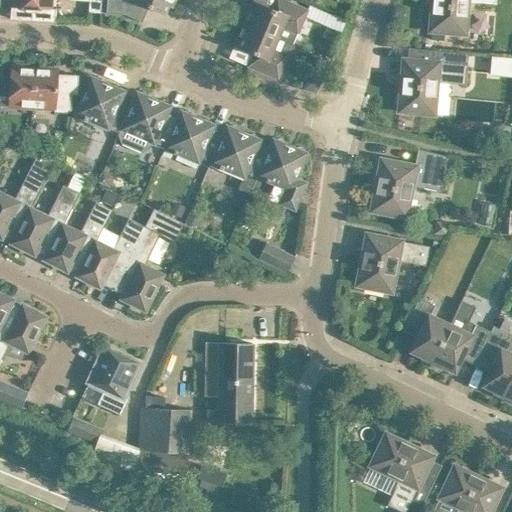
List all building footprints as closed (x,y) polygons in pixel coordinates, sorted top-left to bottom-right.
[(11,0),(11,7),(32,9),(31,21),(54,22),(55,9),(50,9),(50,0),(11,0)] [(88,0),(88,12),(100,13),(101,0),(88,0)] [(132,0),(133,0),(127,0),(106,0),(106,14),(124,15),(142,22),(148,8),(164,15),(168,6),(172,8),(175,0),(132,0)] [(243,24),(292,45),(307,10),(282,0),(275,0),(272,9),(252,1),(243,24)] [(429,26),(430,28),(429,31),(444,32),(465,34),(467,2),(496,4),(496,0),(432,0),(431,13),(430,15),(429,17),(428,19),(428,21),(428,24),(428,25),(429,26)] [(340,31),(345,21),(335,17),(330,28),(340,31)] [(292,45),(243,24),(233,46),(252,55),(247,66),(277,79),(288,56),(292,45)] [(444,32),(430,31),(430,40),(444,40),(444,32)] [(318,57),(303,90),(315,93),(329,62),(318,57)] [(511,58),(490,57),(489,77),(511,78),(511,58)] [(398,107),(399,108),(399,111),(434,114),(436,82),(465,85),(467,65),(403,60),(400,93),(399,95),(398,98),(398,99),(397,101),(397,104),(398,105),(398,107)] [(8,106),(32,108),(34,69),(10,67),(8,106)] [(34,69),(32,108),(56,109),(55,113),(61,113),(67,114),(69,93),(76,94),(77,75),(58,74),(58,70),(34,69)] [(90,77),(82,95),(73,115),(118,134),(118,133),(123,121),(132,102),(122,97),(124,91),(121,90),(121,89),(121,88),(119,86),(117,86),(115,86),(114,87),(101,81),(101,80),(101,79),(100,77),(97,77),(95,77),(94,78),(90,77)] [(164,149),(177,118),(167,113),(170,106),(166,105),(167,103),(166,102),(165,101),(164,100),(162,100),(160,100),(159,102),(146,96),(147,94),(145,92),(143,92),(141,92),(140,94),(136,92),(132,102),(123,121),(118,133),(119,134),(118,136),(121,145),(140,153),(149,149),(152,144),(153,144),(164,149)] [(177,118),(164,149),(208,167),(209,164),(223,133),(212,129),(214,125),(211,124),(211,123),(211,122),(209,120),(207,119),(204,119),(203,120),(190,115),(191,114),(191,113),(189,111),(187,110),(184,111),(184,112),(180,111),(177,117),(177,118)] [(256,177),(268,148),(258,144),(260,140),(256,139),(257,138),(257,137),(256,136),(255,134),(252,134),(250,134),(249,135),(236,130),(237,129),(235,126),(233,125),(231,126),(230,127),(226,126),(223,133),(209,164),(242,178),(238,189),(249,194),(256,177)] [(268,148),(256,177),(288,190),(281,205),(294,210),(306,183),(296,179),(306,153),(303,152),(303,150),(303,149),(301,148),(300,147),(297,147),(296,149),(282,143),(283,142),(283,141),(282,139),(281,139),(277,139),(276,140),(272,139),(268,148)] [(371,206),(371,208),(371,211),(405,218),(412,186),(440,192),(447,155),(417,149),(414,166),(381,160),(374,193),(373,195),(372,196),(371,198),(371,199),(370,202),(370,203),(371,206)] [(2,235),(13,240),(29,209),(30,209),(54,161),(38,152),(13,201),(0,194),(0,237),(1,237),(2,235)] [(69,183),(67,187),(78,193),(85,178),(74,173),(69,183)] [(113,179),(102,175),(99,181),(110,186),(113,179)] [(13,240),(11,243),(33,254),(35,251),(46,257),(62,225),(63,226),(79,194),(78,193),(67,187),(62,185),(46,217),(30,209),(29,209),(13,240)] [(112,206),(118,195),(106,189),(100,201),(112,206)] [(46,257),(44,259),(66,271),(68,268),(79,273),(79,274),(95,242),(103,228),(112,210),(95,202),(79,234),(63,226),(62,225),(46,257)] [(185,207),(174,202),(169,213),(180,218),(185,207)] [(195,230),(201,219),(189,213),(184,224),(195,230)] [(79,274),(79,273),(77,276),(99,287),(101,285),(112,290),(144,227),(128,219),(119,236),(103,228),(95,242),(79,274)] [(160,235),(144,227),(112,290),(123,296),(122,299),(144,310),(161,275),(144,267),(160,235)] [(356,280),(357,283),(356,285),(391,292),(397,261),(425,266),(429,247),(366,234),(360,268),(359,269),(358,271),(357,272),(356,274),(356,277),(356,278),(356,280)] [(258,258),(269,263),(287,272),(294,258),(265,243),(258,258)] [(0,321),(9,303),(10,303),(11,301),(0,294),(0,321)] [(434,305),(419,298),(407,322),(418,327),(414,335),(418,336),(411,351),(421,356),(420,360),(431,365),(449,325),(429,316),(434,305)] [(0,360),(3,354),(21,359),(25,350),(27,351),(44,317),(22,306),(21,309),(10,303),(9,303),(0,321),(0,360)] [(449,325),(431,365),(442,370),(443,367),(454,372),(461,357),(465,359),(467,354),(478,359),(491,332),(465,319),(459,330),(449,325)] [(506,339),(491,332),(478,359),(489,364),(486,369),(490,371),(483,386),(494,391),(492,394),(503,399),(511,380),(511,335),(508,333),(506,339)] [(206,342),(205,362),(205,370),(218,370),(217,422),(251,423),(253,344),(206,342)] [(124,397),(139,365),(118,355),(120,352),(116,350),(110,348),(107,346),(106,349),(104,348),(88,383),(104,390),(97,405),(121,417),(129,400),(124,397)] [(511,380),(503,399),(511,403),(511,380)] [(141,407),(137,470),(187,474),(191,410),(141,407)] [(67,426),(65,430),(96,444),(102,431),(71,417),(67,426)] [(389,435),(388,435),(385,434),(370,466),(399,479),(387,505),(399,511),(418,511),(431,487),(420,482),(432,456),(402,442),(400,440),(398,438),(396,437),(395,436),(394,436),(392,435),(389,435)] [(226,473),(202,465),(197,479),(222,486),(226,473)] [(454,466),(445,484),(439,498),(468,511),(467,511),(489,511),(501,488),(470,474),(469,472),(467,470),(465,469),(464,468),(463,468),(460,467),(459,467),(457,467),(454,466)]
